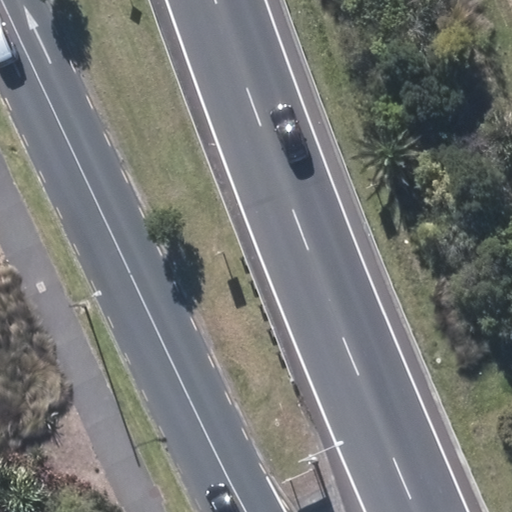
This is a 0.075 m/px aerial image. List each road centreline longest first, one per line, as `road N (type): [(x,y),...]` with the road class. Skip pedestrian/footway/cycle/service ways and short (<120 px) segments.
road 1 (unclassified): [(255,511),(194,416),(6,0)]
road 2 (motorway): [(410,511),(216,0)]
